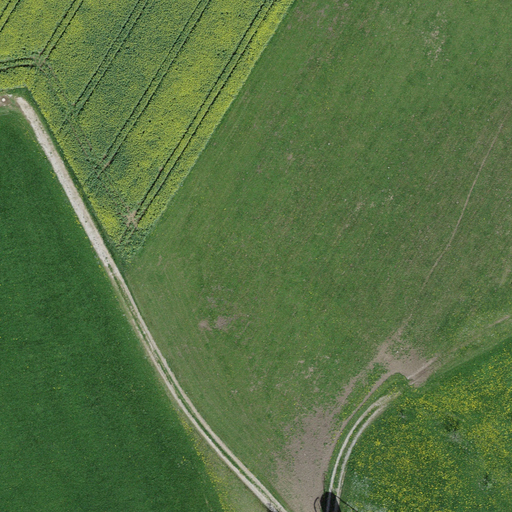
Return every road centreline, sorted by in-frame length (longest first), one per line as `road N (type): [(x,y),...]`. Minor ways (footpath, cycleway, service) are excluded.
road 1 (track): [(71,197),(133,328),(207,443),(275,511)]
road 2 (track): [(416,376),(356,437),(327,511)]
